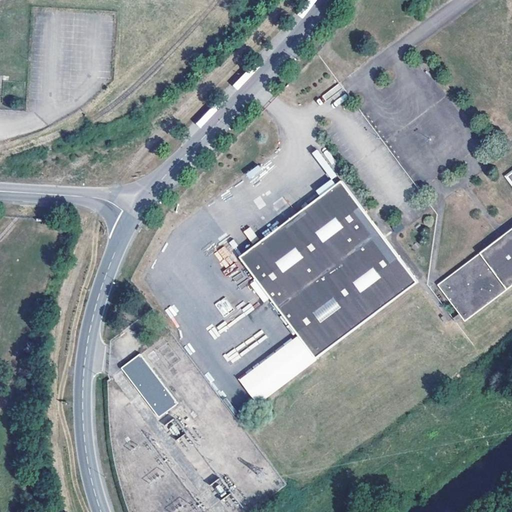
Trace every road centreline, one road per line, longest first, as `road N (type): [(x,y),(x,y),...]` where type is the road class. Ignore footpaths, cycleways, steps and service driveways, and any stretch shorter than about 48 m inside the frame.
road 1 (track): [(291,0),(134,161),(79,250),(52,359),(53,446),(66,511)]
road 2 (unclassified): [(133,216),(101,287),(85,357),(85,451),(101,511)]
road 3 (unclassified): [(328,0),(133,216)]
road 4 (unclassified): [(0,191),(97,198),(133,216)]
